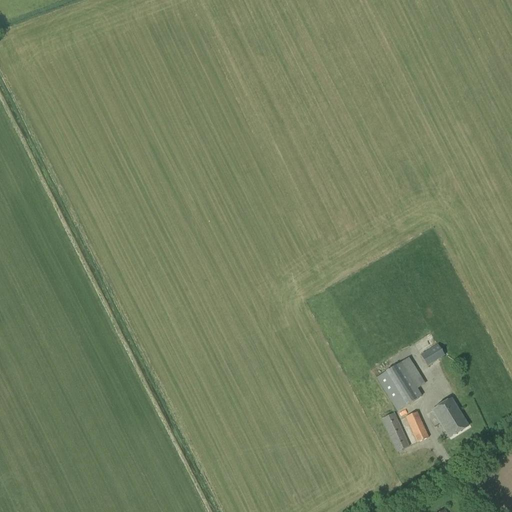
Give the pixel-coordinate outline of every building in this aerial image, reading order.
[(427,367),(444,356),(437,344),(419,355),(427,367)] [(397,413),(422,397),(400,363),(375,379),(397,413)] [(449,439),(468,427),(451,400),(432,412),(449,439)] [(396,453),(409,447),(394,413),(381,419),(396,453)] [(417,443),(429,438),(417,413),(405,418),(417,443)]
